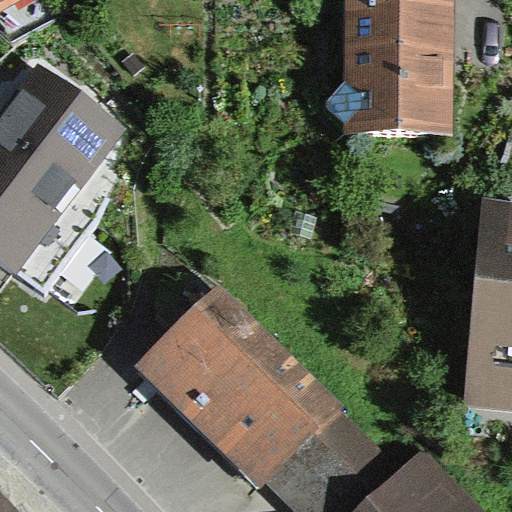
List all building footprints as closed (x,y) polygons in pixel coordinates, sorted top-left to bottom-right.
[(0,0),(0,8),(14,0),(0,0)] [(347,0),(344,83),(325,105),(346,123),(346,133),(454,134),(455,0),(347,0)] [(41,63),(0,118),(0,264),(40,293),(96,224),(147,136),(41,63)] [(511,206),(487,204),(467,407),(511,411),(511,206)] [(220,283),(136,368),(258,489),(266,484),(295,511),(354,511),(398,472),(333,406),(338,401),(220,283)] [(489,511),(420,450),(398,472),(354,511),(489,511)] [(21,511),(0,487),(0,511),(21,511)]
